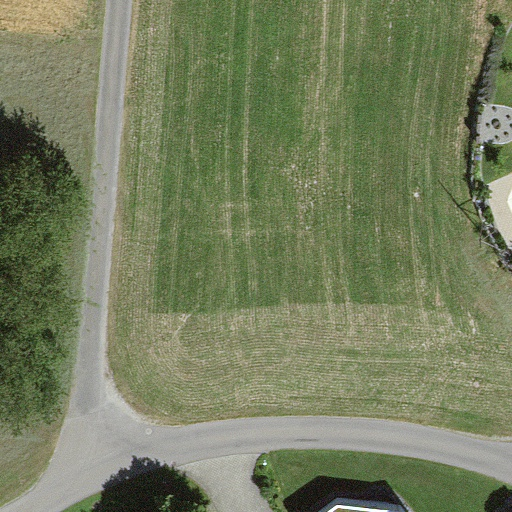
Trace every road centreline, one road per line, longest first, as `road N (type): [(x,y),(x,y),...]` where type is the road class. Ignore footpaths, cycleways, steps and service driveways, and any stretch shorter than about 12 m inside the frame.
road 1 (residential): [(99,470),(89,363),(121,0)]
road 2 (residential): [(99,470),(163,447),(286,432),(413,440),(511,466)]
